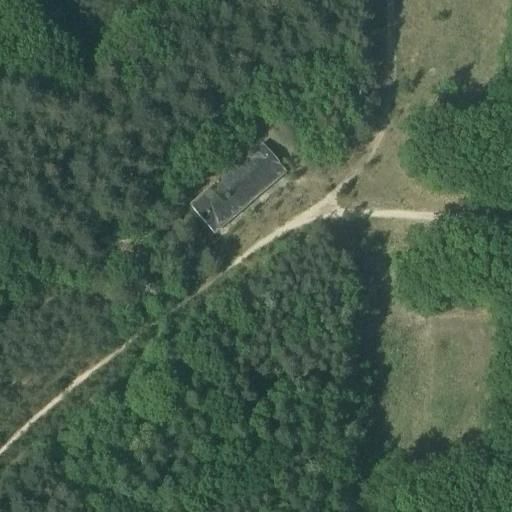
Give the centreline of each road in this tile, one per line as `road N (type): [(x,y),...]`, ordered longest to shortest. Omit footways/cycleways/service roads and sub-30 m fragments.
road 1 (track): [(0,456),(294,207),(511,220)]
road 2 (track): [(376,511),(388,298),(382,135)]
road 3 (track): [(392,0),(382,135),(294,207)]
